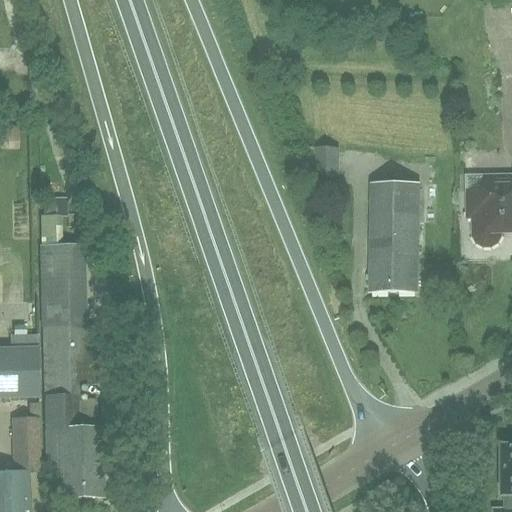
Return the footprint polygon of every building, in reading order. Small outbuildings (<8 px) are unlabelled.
[(314,179),(338,179),(339,149),(315,149),(314,179)] [(511,177),(467,178),(468,219),(473,219),(473,237),(477,244),(484,247),(491,247),(498,243),(501,237),(501,234),(511,233),(511,177)] [(370,293),(394,293),(418,293),(420,185),(395,184),(371,184),(370,293)] [(47,217),(42,217),(42,221),(44,331),(46,470),(57,470),(58,499),(103,499),(102,415),(78,416),(78,383),(100,382),(100,329),(85,330),(83,246),(62,246),(61,218),(67,218),(67,203),(46,203),(47,217)] [(37,348),(0,348),(0,400),(39,399),(37,348)] [(14,460),(15,474),(27,473),(40,473),(38,433),(38,419),(10,420),(11,434),(12,460),(14,460)] [(511,511),(511,444),(499,444),(499,499),(503,499),(503,508),(491,508),(491,511),(511,511)] [(28,511),(27,473),(15,474),(0,474),(0,511),(28,511)]
